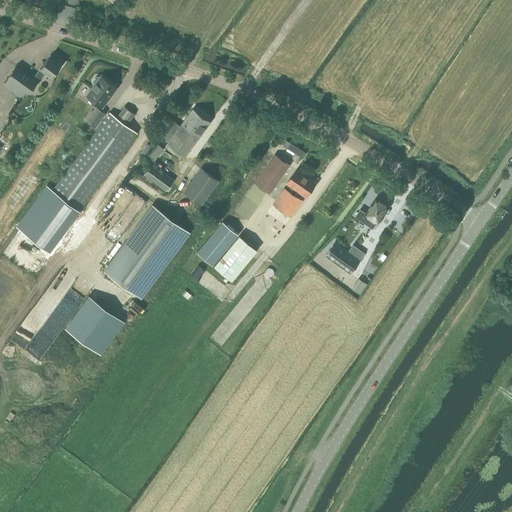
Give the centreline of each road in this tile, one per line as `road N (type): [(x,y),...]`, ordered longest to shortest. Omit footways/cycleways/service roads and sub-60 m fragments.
road 1 (unclassified): [(480,222),(294,111),(0,8)]
road 2 (tertiary): [(298,511),(480,222)]
road 3 (track): [(342,511),(412,387),(511,250)]
